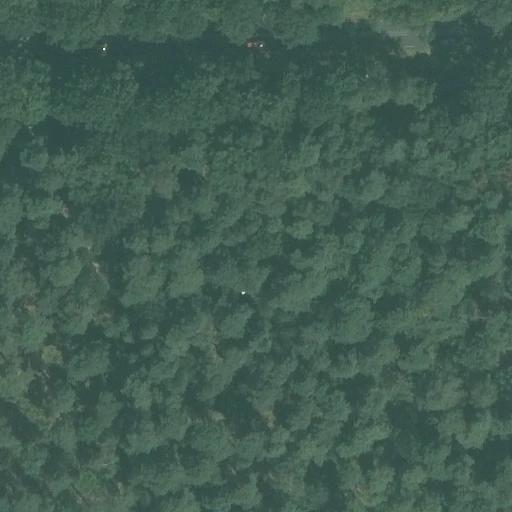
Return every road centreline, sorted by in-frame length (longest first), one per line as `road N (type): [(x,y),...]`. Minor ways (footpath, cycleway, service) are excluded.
road 1 (unclassified): [(56,103),(511,92)]
road 2 (primary): [(56,46),(511,36)]
